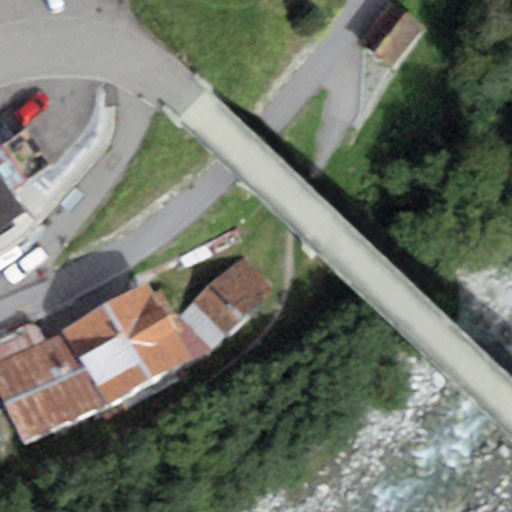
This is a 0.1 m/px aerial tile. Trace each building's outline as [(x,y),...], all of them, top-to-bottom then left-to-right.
[(393,68),(423,31),(390,4),(359,41),(393,68)] [(0,228),(24,212),(0,178),(0,228)] [(179,319),(210,351),(274,290),(242,258),(179,319)] [(62,332),(107,406),(190,359),(210,351),(179,319),(161,289),(152,295),(145,282),(62,332)] [(0,336),(0,360),(44,341),(35,320),(0,336)] [(107,406),(62,332),(44,341),(0,360),(0,398),(24,445),(107,406)]
